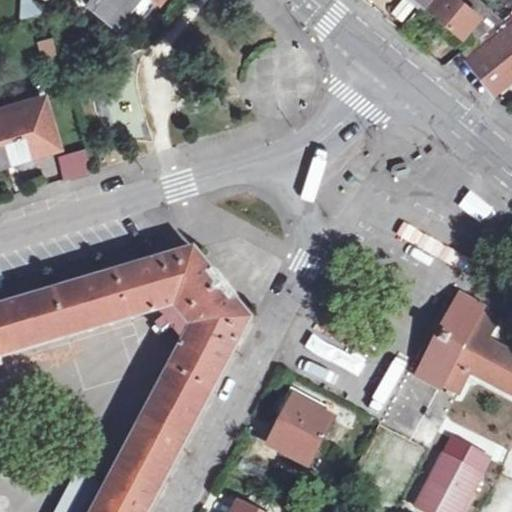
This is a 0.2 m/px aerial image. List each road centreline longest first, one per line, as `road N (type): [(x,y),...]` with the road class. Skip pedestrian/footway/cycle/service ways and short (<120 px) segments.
road 1 (residential): [(179,511),(300,277),(308,217),(295,155)]
road 2 (residential): [(295,155),(0,238)]
road 3 (tertiary): [(390,60),(511,163)]
road 4 (residential): [(390,60),(331,134),(295,155)]
